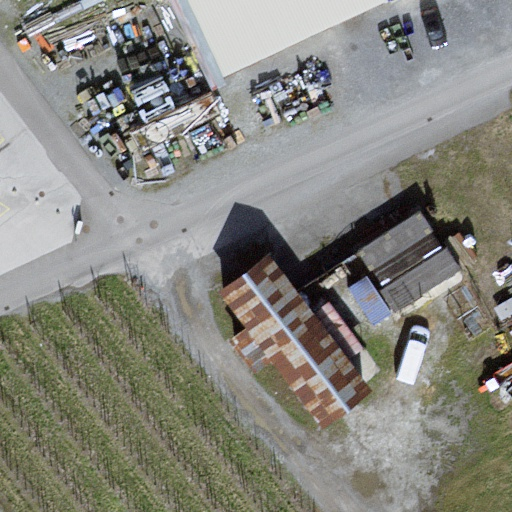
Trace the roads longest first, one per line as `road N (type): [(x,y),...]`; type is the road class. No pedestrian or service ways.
road 1 (track): [(511,67),(0,300)]
road 2 (unknown): [(137,237),(366,511)]
